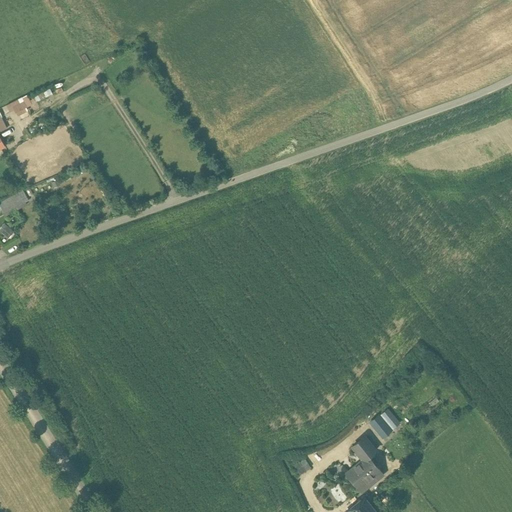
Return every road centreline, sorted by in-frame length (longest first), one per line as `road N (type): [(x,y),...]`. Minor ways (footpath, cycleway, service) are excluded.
road 1 (unclassified): [(0,265),(511,77)]
road 2 (unclassified): [(92,511),(0,365)]
